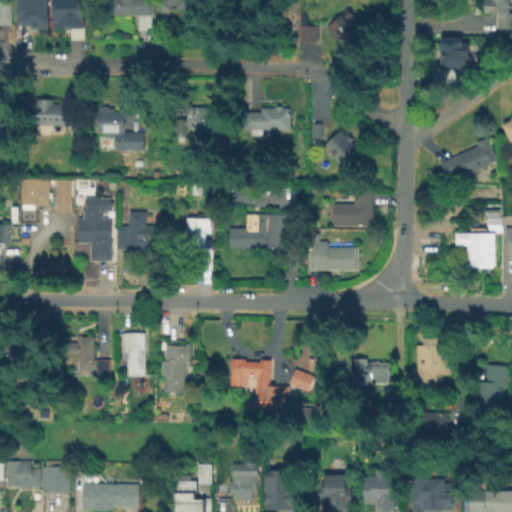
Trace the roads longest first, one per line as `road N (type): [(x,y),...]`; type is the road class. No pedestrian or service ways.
road 1 (residential): [(405,128),(305,71),(0,62)]
road 2 (residential): [(402,303),(0,299)]
road 3 (residential): [(405,128),(402,303)]
road 4 (residential): [(406,0),(405,128)]
road 5 (residential): [(511,67),(431,125),(405,128)]
